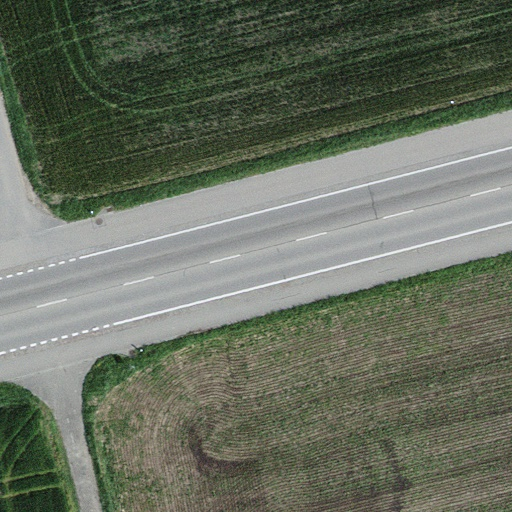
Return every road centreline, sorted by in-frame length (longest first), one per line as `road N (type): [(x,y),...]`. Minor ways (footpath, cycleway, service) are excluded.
road 1 (primary): [(37,310),(511,188)]
road 2 (track): [(90,511),(37,310)]
road 3 (residential): [(0,175),(37,310)]
